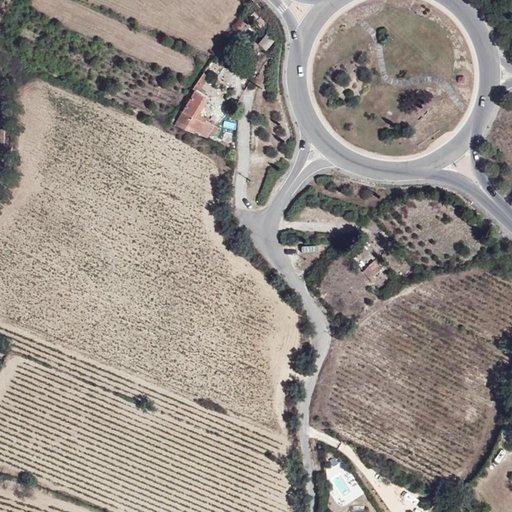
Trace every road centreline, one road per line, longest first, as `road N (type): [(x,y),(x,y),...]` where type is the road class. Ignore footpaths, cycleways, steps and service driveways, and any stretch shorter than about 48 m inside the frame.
road 1 (unclassified): [(311,511),(304,420),(321,346),(315,313),(271,241),(273,218),(297,177)]
road 2 (unknown): [(272,227),(249,223),(236,199),(245,87)]
